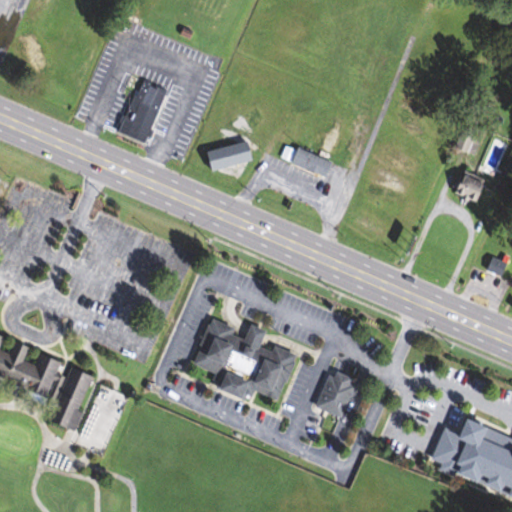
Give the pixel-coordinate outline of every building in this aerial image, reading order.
[(44,0),(32,0),(25,24),(36,27),(44,0)] [(289,76),(242,57),(234,76),(282,95),(289,76)] [(121,134),(149,144),(168,90),(140,80),(121,134)] [(401,108),(430,119),(436,104),(407,93),(401,108)] [(239,123),(246,103),(226,97),(213,134),(241,144),(247,125),(239,123)] [(317,148),(335,155),(348,124),(330,116),(317,148)] [(376,141),(363,181),(409,196),(400,224),(357,210),(350,229),(393,243),(398,227),(414,232),(425,201),(410,197),(416,177),(418,178),(423,161),(443,167),(455,129),(436,123),(425,157),(376,141)] [(463,150),(470,137),(461,132),(454,145),(463,150)] [(250,163),(204,145),(197,163),(244,181),(250,163)] [(328,176),(334,161),(297,147),(292,162),(328,176)] [(455,195),(480,203),(488,181),(464,172),(455,195)] [(502,274),(507,265),(499,261),(495,270),(502,274)] [(282,402),(300,355),(277,346),(275,351),(263,346),(269,331),(254,325),(248,339),(235,334),(237,328),(213,319),(195,364),(220,373),(215,386),(254,401),(257,392),(282,402)] [(0,377),(58,394),(50,421),(78,430),(94,374),(68,366),(64,379),(57,377),(62,360),(40,354),(37,364),(28,361),(33,346),(17,342),(14,355),(1,351),(6,335),(0,333),(0,377)] [(345,417),(358,378),(332,369),(319,408),(345,417)] [(511,433),(472,422),(468,435),(444,428),(435,460),(443,462),(440,471),(511,491),(511,496),(511,498),(511,433)]
